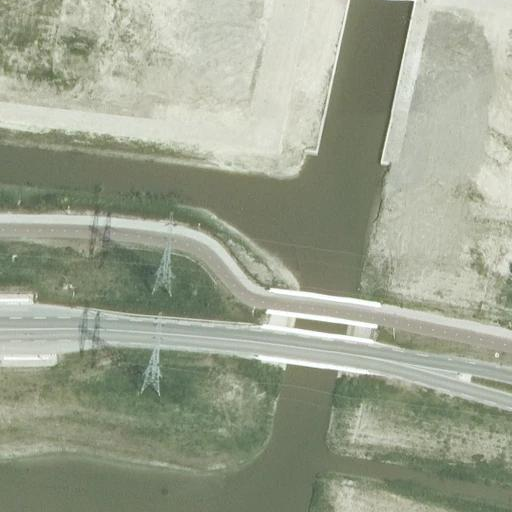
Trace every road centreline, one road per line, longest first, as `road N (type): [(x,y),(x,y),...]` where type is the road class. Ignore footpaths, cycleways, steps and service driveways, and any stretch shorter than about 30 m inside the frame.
road 1 (tertiary): [(370,361),(202,339),(0,329)]
road 2 (unknown): [(379,0),(323,304)]
road 3 (unclassified): [(0,101),(226,131)]
road 4 (tertiary): [(370,361),(511,404)]
road 5 (tertiary): [(511,378),(370,361)]
